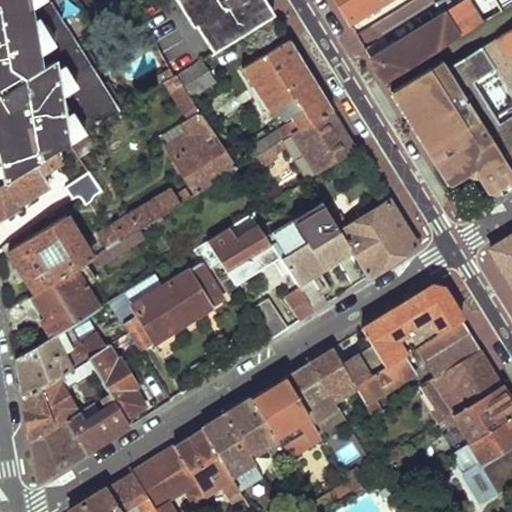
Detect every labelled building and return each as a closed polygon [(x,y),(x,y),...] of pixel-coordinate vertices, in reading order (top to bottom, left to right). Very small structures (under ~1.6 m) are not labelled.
[(130,0),(63,0),(0,39),(0,94),(80,43),(136,8),(130,0)] [(0,0),(0,39),(63,0),(0,0)] [(271,15),(261,0),(149,0),(136,8),(172,66),(176,74),(202,58),(265,18),(271,15)] [(330,0),(346,25),(385,0),(330,0)] [(364,53),(382,82),(477,23),(463,0),(440,14),(442,19),(386,51),(380,43),(364,53)] [(265,18),(268,24),(274,20),(271,15),(265,18)] [(511,53),(511,26),(478,48),(511,100),(511,61),(508,56),(511,53)] [(239,71),(265,114),(267,112),(270,117),(278,112),(282,120),(290,115),(291,119),(251,144),(256,154),(279,140),(289,134),(329,110),(287,41),(239,71)] [(121,109),(80,43),(0,94),(0,160),(1,162),(0,163),(0,184),(54,150),(70,140),(93,126),(121,109)] [(444,69),(511,177),(511,100),(478,48),(444,69)] [(182,83),(190,95),(214,80),(202,58),(176,74),(182,83)] [(176,74),(172,66),(159,74),(164,82),(166,81),(176,74)] [(491,187),(497,196),(511,186),(511,177),(444,69),(435,75),(430,66),(396,87),(425,136),(418,141),(438,172),(446,167),(453,180),(462,175),(473,178),(482,193),(491,187)] [(182,83),(176,74),(166,81),(171,90),(182,83)] [(190,95),(182,83),(171,90),(185,112),(196,105),(190,95)] [(425,136),(396,87),(388,92),(418,141),(425,136)] [(199,110),(196,105),(185,112),(188,117),(199,110)] [(163,149),(191,194),(235,168),(199,110),(188,117),(180,123),(186,134),(169,146),(163,149)] [(289,134),(314,175),(355,150),(329,110),(289,134)] [(186,134),(180,123),(162,135),(169,146),(186,134)] [(70,140),(78,154),(101,140),(93,126),(70,140)] [(314,175),(289,134),(279,140),(283,147),(305,181),(314,175)] [(256,154),(263,165),(275,158),(273,154),(283,147),(279,140),(256,154)] [(0,219),(19,208),(16,204),(48,183),(42,172),(61,161),(54,150),(0,184),(0,219)] [(136,167),(141,176),(152,169),(149,165),(157,161),(154,156),(136,167)] [(445,185),(453,180),(446,167),(438,172),(445,185)] [(63,186),(71,199),(74,196),(79,198),(83,204),(89,200),(92,194),(98,190),(87,171),(63,186)] [(167,189),(96,233),(105,248),(134,230),(137,228),(156,216),(185,198),(181,191),(171,197),(167,189)] [(350,250),(368,277),(415,247),(386,200),(338,232),(350,250)] [(267,244),(299,288),(314,310),(328,301),(311,276),(350,250),(338,232),(321,206),(265,241),(267,244)] [(8,249),(33,292),(79,264),(90,258),(63,214),(8,249)] [(137,228),(143,236),(161,225),(156,216),(137,228)] [(207,247),(225,272),(267,244),(265,241),(251,222),(245,226),(248,231),(234,240),(226,229),(204,242),(207,247)] [(91,256),(96,265),(139,238),(134,230),(105,248),(91,256)] [(511,236),(489,251),(511,287),(511,236)] [(190,251),(193,256),(207,247),(204,242),(190,251)] [(33,292),(47,315),(40,319),(51,336),(57,333),(94,310),(81,288),(90,283),(79,264),(33,292)] [(123,325),(129,333),(139,349),(223,299),(197,264),(158,289),(129,308),(135,318),(123,325)] [(158,289),(150,276),(121,293),(129,308),(158,289)] [(370,345),(384,367),(409,352),(416,347),(460,319),(444,293),(439,288),(433,287),(427,287),(393,308),(360,329),(370,345)] [(284,297),(299,320),(314,310),(299,288),(284,297)] [(252,308),(272,336),(287,327),(267,299),(252,308)] [(416,347),(435,377),(479,349),(460,319),(416,347)] [(19,382),(22,399),(86,359),(105,348),(106,347),(100,337),(106,333),(103,328),(73,347),(69,353),(57,333),(51,336),(15,359),(19,382)] [(139,349),(129,333),(118,340),(127,356),(139,349)] [(105,348),(108,352),(115,347),(112,343),(106,347),(105,348)] [(309,361),(333,400),(353,387),(384,367),(370,345),(340,364),(330,347),(309,361)] [(104,386),(107,392),(123,416),(142,404),(132,390),(136,388),(119,361),(114,364),(108,352),(105,348),(86,359),(94,372),(104,386)] [(429,381),(443,403),(434,409),(431,411),(439,423),(453,414),(501,384),(479,349),(435,377),(429,381)] [(353,387),(371,418),(382,411),(373,398),(413,373),(408,364),(414,360),(409,352),(384,367),(353,387)] [(26,421),(29,440),(66,417),(79,409),(66,389),(94,372),(86,359),(22,399),(26,421)] [(283,377),(310,422),(325,413),(332,423),(336,421),(340,426),(347,423),(333,400),(309,361),(296,369),(283,377)] [(250,398),(284,454),(287,459),(293,455),(287,444),(302,434),(306,440),(317,433),(310,422),(283,377),(264,389),(250,398)] [(423,392),(434,409),(443,403),(429,381),(420,387),(423,392)] [(453,414),(470,441),(511,415),(511,401),(501,384),(453,414)] [(97,390),(100,396),(107,392),(104,386),(97,390)] [(410,393),(413,398),(423,392),(420,387),(410,393)] [(66,417),(87,450),(103,440),(128,425),(123,416),(107,392),(100,396),(104,405),(84,417),(79,409),(66,417)] [(224,414),(250,457),(266,448),(274,460),(284,454),(250,398),(235,407),(224,414)] [(199,430),(227,476),(252,461),(250,457),(224,414),(209,424),(199,430)] [(478,466),(495,491),(496,493),(511,482),(511,415),(470,441),(466,444),(478,466)] [(33,459),(37,481),(59,467),(87,450),(66,417),(29,440),(33,459)] [(173,446),(203,496),(221,485),(235,507),(243,502),(227,476),(199,430),(182,440),(173,446)] [(317,433),(306,440),(302,434),(287,444),(293,455),(296,454),(298,456),(311,448),(313,451),(324,444),(317,433)] [(450,445),(454,451),(461,447),(458,441),(450,445)] [(130,472),(154,511),(171,511),(166,502),(183,491),(193,508),(206,500),(203,496),(173,446),(150,460),(130,472)] [(343,475),(353,492),(363,485),(379,476),(374,466),(361,474),(357,467),(343,475)] [(464,476),(480,501),(495,491),(478,466),(464,476)] [(104,489),(117,511),(154,511),(130,472),(116,481),(104,489)] [(314,503),(320,511),(353,492),(343,475),(336,480),(340,487),(314,503)] [(319,511),(333,511),(367,491),(363,485),(353,492),(320,511),(319,511)] [(68,511),(117,511),(104,489),(68,511)] [(289,511),(319,511),(320,511),(314,503),(311,498),(289,511)]
